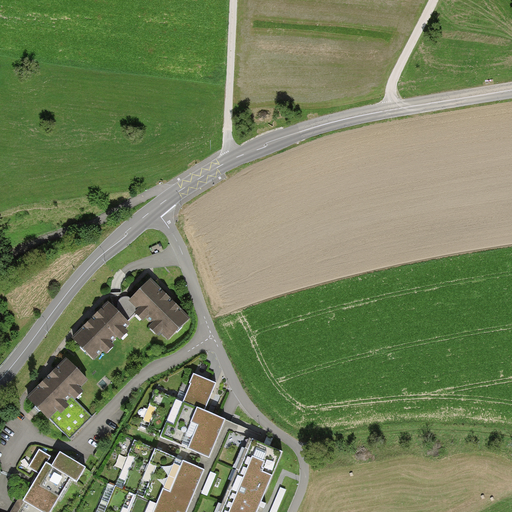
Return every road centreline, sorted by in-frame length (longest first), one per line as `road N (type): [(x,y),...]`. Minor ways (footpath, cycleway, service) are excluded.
road 1 (tertiary): [(511,88),(318,125),(214,168),(154,208)]
road 2 (residential): [(212,336),(144,375),(76,444),(28,434),(7,470)]
road 3 (tertiary): [(154,208),(89,267),(0,379)]
road 4 (track): [(300,448),(417,431),(511,440)]
road 5 (residential): [(292,511),(305,479),(300,448),(256,416),(212,336)]
road 6 (track): [(233,0),(232,159)]
road 7 (residential): [(154,208),(182,250),(212,336)]
